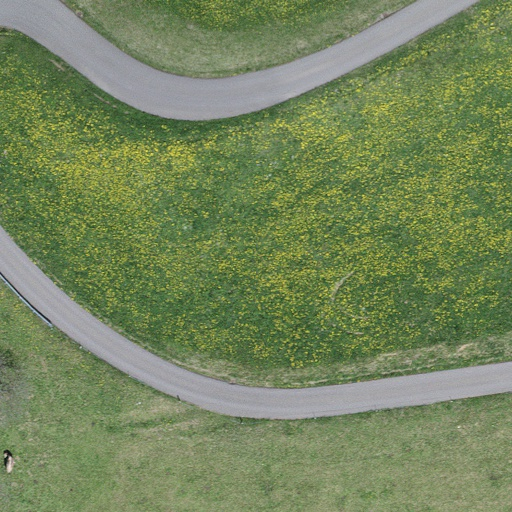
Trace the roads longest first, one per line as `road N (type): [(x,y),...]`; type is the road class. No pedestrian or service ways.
road 1 (unclassified): [(511,377),(324,404),(216,395),(109,351),(0,253)]
road 2 (unclassified): [(0,0),(44,15),(106,68),(173,101),(277,91),(443,0)]
